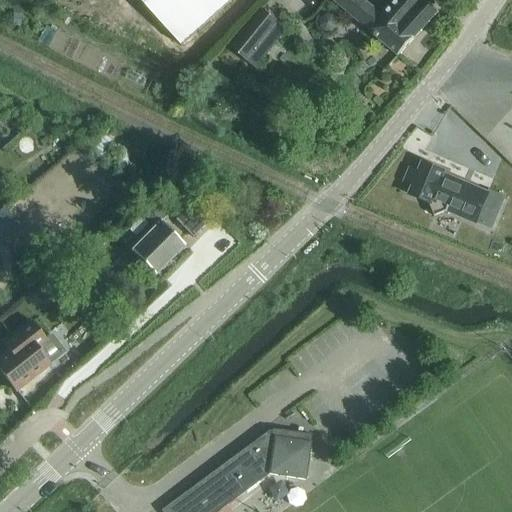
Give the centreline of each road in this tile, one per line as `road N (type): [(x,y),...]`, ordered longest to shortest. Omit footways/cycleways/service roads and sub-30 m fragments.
road 1 (tertiary): [(6,511),(326,205),(381,147),(493,0)]
road 2 (track): [(207,250),(67,384),(48,422)]
